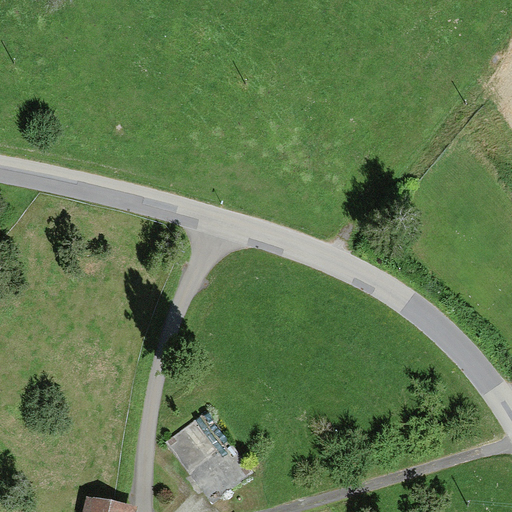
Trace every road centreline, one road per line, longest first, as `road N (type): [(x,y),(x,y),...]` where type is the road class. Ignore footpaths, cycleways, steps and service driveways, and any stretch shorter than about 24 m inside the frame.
road 1 (unclassified): [(219,221),(326,257),(405,300),(476,365),(511,439)]
road 2 (residential): [(139,511),(152,390),(177,304),(219,221)]
road 3 (unclassified): [(0,170),(219,221)]
